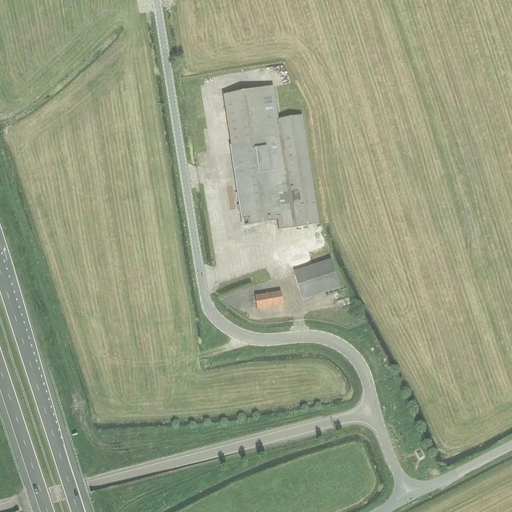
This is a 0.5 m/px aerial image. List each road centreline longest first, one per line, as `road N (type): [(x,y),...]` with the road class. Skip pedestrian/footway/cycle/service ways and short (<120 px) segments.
road 1 (unclassified): [(374,411),(363,371),(339,344),(309,336),(254,339),(228,329),(207,307),(156,0)]
road 2 (tertiary): [(0,508),(374,411)]
road 3 (motorway): [(77,511),(0,270)]
road 4 (motorway): [(0,367),(47,511)]
